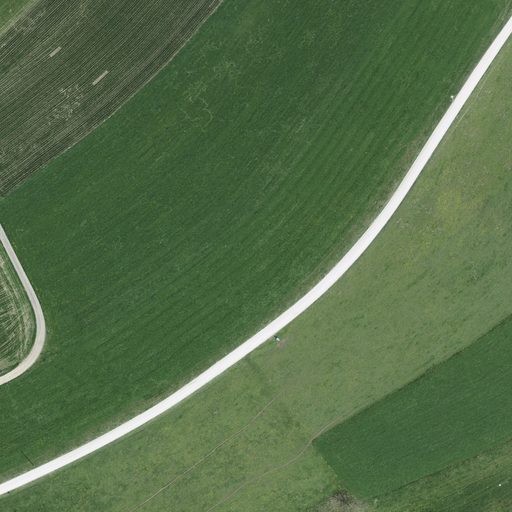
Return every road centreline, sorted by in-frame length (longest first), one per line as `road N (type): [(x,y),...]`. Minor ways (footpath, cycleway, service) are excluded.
road 1 (unclassified): [(511,22),(389,207),(321,288),(174,397),(0,490)]
road 2 (track): [(0,380),(20,370),(41,335),(0,231)]
